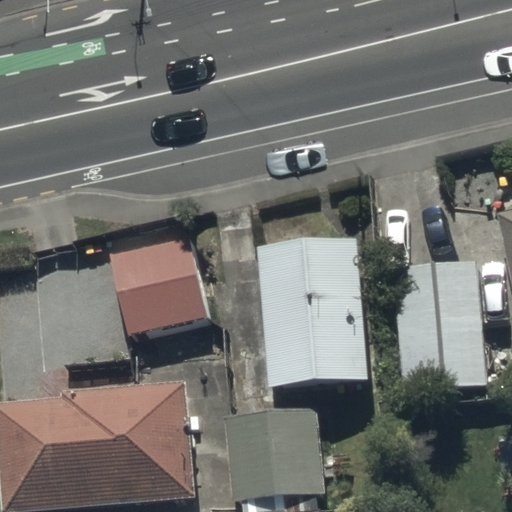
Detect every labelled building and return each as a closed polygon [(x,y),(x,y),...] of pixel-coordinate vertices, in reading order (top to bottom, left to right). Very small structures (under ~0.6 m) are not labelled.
[(195,240),(116,258),(134,337),(214,318),(195,240)] [(363,241),(262,249),(273,389),(374,381),(363,241)] [(493,387),(481,263),(398,271),(410,396),(493,387)] [(92,401),(3,406),(8,511),(16,511),(200,502),(193,383),(92,388),(92,401)] [(322,411),(227,420),(235,504),(330,495),(322,411)]
